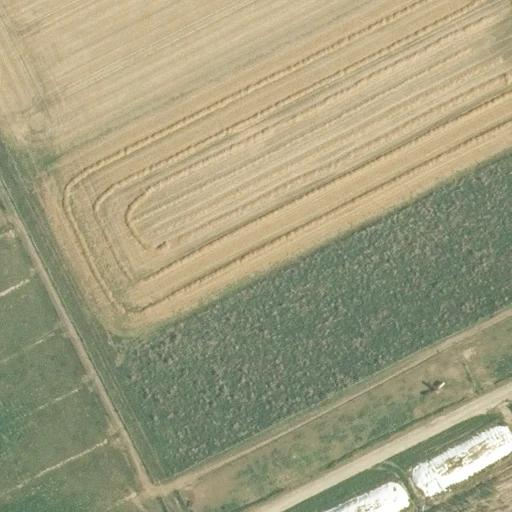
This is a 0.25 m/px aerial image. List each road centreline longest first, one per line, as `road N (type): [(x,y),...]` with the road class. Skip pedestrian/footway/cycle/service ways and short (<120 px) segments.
road 1 (track): [(0,140),(187,511)]
road 2 (track): [(511,402),(309,511)]
